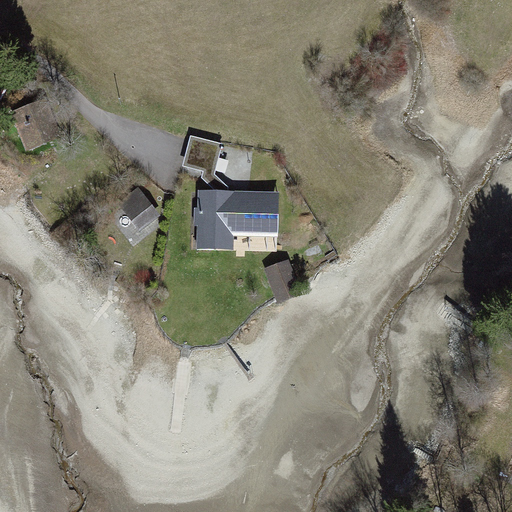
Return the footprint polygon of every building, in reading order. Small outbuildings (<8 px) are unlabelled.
[(49,113),(16,121),(25,155),(58,146),(49,113)] [(192,138),(183,167),(212,177),(222,148),(192,138)] [(137,197),(114,218),(138,244),(161,222),(137,197)] [(242,200),(195,199),(194,221),(186,221),(185,277),(227,278),(228,242),(241,243),(242,200)] [(292,267),(266,276),(276,305),(302,296),(292,267)]
